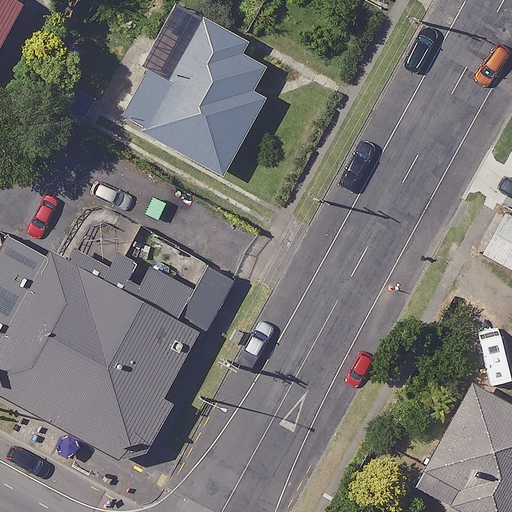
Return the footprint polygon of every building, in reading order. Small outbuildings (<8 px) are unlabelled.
[(0,0),(0,32),(16,0),(0,0)] [(269,53),(189,8),(170,42),(152,31),(109,109),(221,171),(262,97),(249,89),(269,53)] [(167,399),(160,395),(192,335),(199,339),(258,229),(68,129),(0,257),(0,389),(118,452),(141,448),(167,399)] [(511,210),(508,208),(485,250),(511,264),(511,210)] [(511,511),(511,401),(473,380),(427,464),(460,482),(451,498),(476,511),(511,511)]
